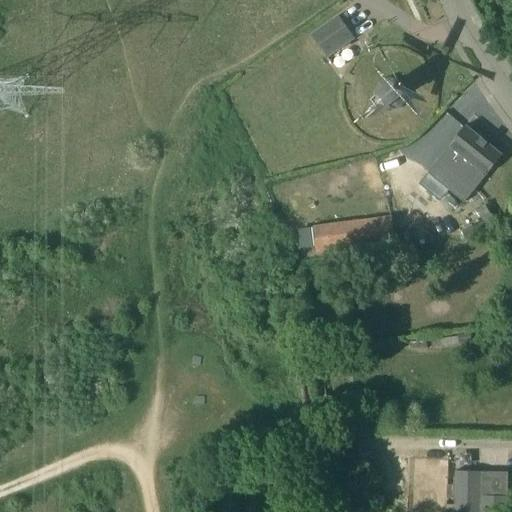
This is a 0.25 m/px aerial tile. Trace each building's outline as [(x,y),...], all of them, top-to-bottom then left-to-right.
[(339,15),(312,35),(328,59),(355,39),(339,15)] [(378,106),(390,113),(402,108),(408,96),(404,84),(392,78),(379,82),(374,94),(378,106)] [(487,177),(502,157),(465,127),(450,146),(434,166),(458,185),(462,180),(475,191),(487,177)] [(396,242),(392,216),(313,227),(317,253),(396,242)] [(448,222),(413,228),(415,243),(450,237),(448,222)] [(397,459),(394,511),(442,511),(445,461),(397,459)] [(445,461),(442,511),(490,511),(493,463),(467,462),(445,461)]
